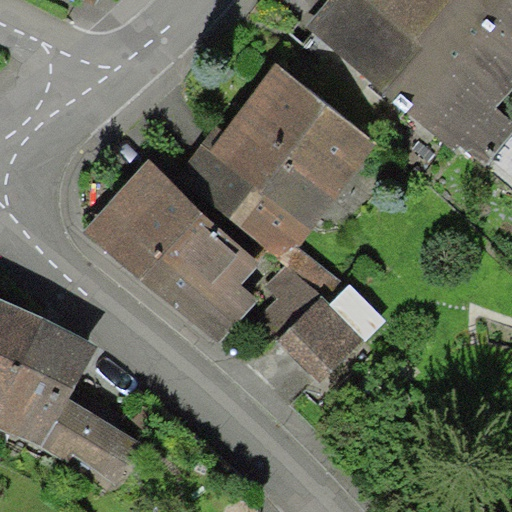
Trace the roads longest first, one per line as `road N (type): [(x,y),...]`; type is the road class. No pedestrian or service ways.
road 1 (residential): [(330,511),(0,194)]
road 2 (unclassified): [(88,86),(197,0)]
